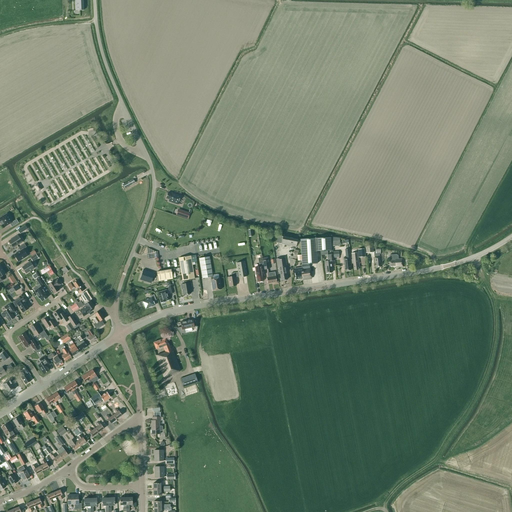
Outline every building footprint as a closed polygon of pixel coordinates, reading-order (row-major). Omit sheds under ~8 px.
[(74,0),(75,11),(83,10),(83,6),(84,6),(84,3),(83,3),(83,1),(84,1),(83,0),(74,0)] [(133,179),(123,185),(125,189),(135,183),(133,179)] [(181,196),(173,193),(171,193),(171,194),(168,193),(166,198),(169,199),(168,201),(178,205),(181,196)] [(0,218),(0,221),(4,228),(10,224),(12,227),(18,223),(16,219),(12,222),(7,214),(0,218)] [(17,230),(20,234),(27,229),(25,225),(17,230)] [(9,241),(13,248),(22,242),(18,236),(9,241)] [(281,244),(296,247),(297,239),(283,237),(278,236),(276,243),(281,244)] [(302,278),(302,280),(311,278),(309,264),(317,264),(316,251),(331,250),(330,237),(300,239),(301,255),(301,258),(302,264),(300,265),(300,267),(294,268),(296,279),(302,278)] [(14,255),(18,262),(28,256),(23,249),(26,247),(24,244),(18,248),(20,251),(14,255)] [(290,265),(294,266),(299,251),(295,250),(293,257),(290,255),(289,259),(290,265)] [(351,253),(352,259),(351,259),(352,264),(353,264),(354,270),(358,269),(358,267),(359,267),(358,259),(357,250),(351,251),(350,251),(350,253),(351,253)] [(324,262),(325,270),(325,273),(332,273),(331,269),(331,261),(334,261),(333,254),(327,255),(328,261),(324,262)] [(182,289),(183,295),(190,294),(189,288),(190,288),(189,283),(188,283),(187,280),(194,278),(190,256),(179,258),(180,268),(182,280),(183,280),(183,284),(181,284),(182,289)] [(209,257),(199,258),(202,278),(210,277),(211,280),(213,291),(221,289),(219,278),(213,279),(213,276),(212,276),(209,257)] [(402,259),(394,259),(394,257),(390,258),(390,261),(389,261),(389,266),(395,266),(395,267),(402,267),(402,266),(403,266),(402,259)] [(287,272),(285,258),(276,259),(278,274),(280,274),(281,281),(287,280),(286,273),(287,272)] [(231,277),(228,277),(229,287),(236,285),(235,277),(239,276),(239,278),(247,276),(244,261),(236,263),(238,272),(231,273),(231,277)] [(22,267),(26,274),(34,268),(30,262),(22,267)] [(263,281),(262,276),(264,275),(263,266),(262,266),(262,263),(259,263),(259,266),(255,267),(257,282),(263,281)] [(143,270),(140,278),(151,281),(154,273),(143,270)] [(163,281),(173,279),(171,270),(161,272),(163,281)] [(276,282),(276,276),(275,272),(267,273),(268,277),(267,278),(268,284),(276,282)] [(41,287),(41,286),(44,284),(39,277),(36,280),(39,284),(33,289),(39,298),(40,298),(42,301),(47,298),(45,294),(41,287)] [(54,282),(48,285),(53,294),(59,290),(57,287),(61,284),(58,279),(54,282)] [(72,293),(77,290),(79,293),(84,290),(77,281),(76,281),(75,280),(72,281),(74,285),(72,286),(70,283),(67,284),(72,293)] [(166,290),(162,291),(161,291),(157,292),(161,303),(165,301),(169,300),(166,290)] [(81,299),(82,298),(85,302),(89,299),(85,293),(79,297),(81,299)] [(19,297),(21,301),(20,302),(18,299),(13,302),(16,306),(18,305),(22,312),(28,309),(24,302),(27,300),(23,294),(19,297)] [(144,305),(145,308),(146,308),(154,305),(153,301),(156,300),(154,295),(150,296),(151,298),(142,301),(142,302),(139,303),(141,306),(144,305)] [(79,310),(83,316),(91,311),(90,310),(94,307),(90,301),(84,305),(85,307),(79,310)] [(6,317),(9,321),(15,318),(12,314),(15,311),(10,303),(4,307),(6,311),(1,314),(3,318),(6,317)] [(76,303),(70,307),(73,312),(79,308),(76,303)] [(57,322),(61,319),(63,323),(68,320),(63,312),(60,313),(58,310),(53,314),(57,322)] [(93,319),(96,323),(96,324),(100,321),(104,318),(99,311),(94,314),(97,317),(93,319)] [(67,318),(73,327),(77,324),(72,315),(67,318)] [(50,326),(51,329),(56,326),(52,319),(49,321),(47,318),(41,321),(46,328),(50,326)] [(192,319),(180,322),(182,330),(194,327),(192,319)] [(96,329),(102,326),(100,321),(96,324),(96,323),(93,325),(96,329)] [(39,334),(42,339),(47,336),(43,330),(41,331),(36,324),(30,328),(35,336),(39,334)] [(87,338),(91,344),(94,342),(94,341),(97,339),(91,329),(87,332),(90,336),(87,338)] [(39,349),(33,339),(30,341),(25,333),(19,337),(25,347),(30,344),(35,352),(39,349)] [(60,339),(63,344),(70,339),(67,334),(60,339)] [(166,338),(153,342),(156,349),(163,346),(165,352),(155,356),(164,377),(180,371),(172,349),(171,350),(169,344),(168,344),(166,338)] [(57,341),(57,340),(51,344),(54,349),(60,345),(57,341)] [(83,340),(80,342),(79,343),(78,340),(74,342),(80,351),(87,346),(84,342),(83,340)] [(69,345),(71,349),(69,350),(73,356),(79,352),(73,343),(70,344),(69,345)] [(71,357),(65,347),(62,350),(64,354),(61,356),(65,361),(71,357)] [(5,352),(0,355),(4,361),(9,357),(5,352)] [(38,365),(43,374),(49,370),(46,366),(50,363),(45,355),(39,359),(41,363),(38,365)] [(54,362),(57,366),(63,363),(58,356),(53,359),(55,362),(54,362)] [(5,368),(3,369),(2,367),(0,368),(0,377),(0,378),(13,369),(10,365),(6,368),(5,368)] [(26,374),(29,372),(26,367),(23,369),(20,371),(22,373),(21,373),(23,376),(21,377),(25,384),(30,381),(26,374)] [(91,379),(93,383),(95,382),(98,379),(96,376),(92,370),(87,373),(91,379)] [(93,383),(91,379),(87,373),(81,377),(85,383),(88,381),(91,384),(93,383)] [(180,379),(183,387),(197,382),(194,374),(180,379)] [(1,384),(7,394),(16,388),(13,385),(16,383),(13,379),(11,381),(9,379),(1,384)] [(74,381),(69,384),(73,391),(75,394),(77,393),(78,392),(76,389),(78,387),(74,381)] [(75,394),(73,391),(69,384),(64,388),(67,394),(72,392),(74,395),(75,394)] [(57,392),(51,396),(55,402),(61,398),(57,392)] [(110,397),(107,392),(100,396),(99,393),(90,398),(92,402),(93,401),(94,403),(98,401),(99,402),(102,400),(104,402),(110,397)] [(55,402),(51,396),(46,399),(50,405),(53,403),(54,405),(56,404),(55,402)] [(121,411),(125,408),(121,402),(117,406),(121,411)] [(40,403),(34,406),(39,413),(42,411),(44,414),(46,413),(40,403)] [(116,413),(113,415),(116,419),(122,415),(119,411),(118,411),(117,409),(114,410),(116,413)] [(29,410),(24,413),(26,416),(25,416),(27,420),(31,418),(35,424),(40,421),(36,415),(34,416),(31,412),(31,413),(29,410)] [(116,419),(113,415),(110,418),(108,415),(106,417),(107,419),(107,420),(110,424),(116,419)] [(18,417),(13,420),(17,427),(20,425),(22,428),(24,427),(22,424),(18,417)] [(152,420),(151,420),(151,434),(160,434),(160,431),(162,431),(162,430),(162,426),(159,426),(159,421),(161,421),(160,417),(152,417),(152,420)] [(98,426),(95,429),(98,433),(104,428),(101,424),(100,425),(98,422),(96,424),(98,426)] [(9,433),(11,436),(9,437),(11,440),(16,437),(14,434),(7,424),(1,427),(6,435),(9,433)] [(57,431),(60,436),(66,431),(63,427),(57,431)] [(98,433),(95,429),(92,431),(90,429),(88,430),(89,433),(92,437),(98,433)] [(80,440),(77,442),(80,446),(86,442),(83,438),(80,435),(78,436),(80,440)] [(64,443),(59,436),(55,439),(60,446),(64,443)] [(35,438),(24,443),(26,447),(37,442),(35,438)] [(80,446),(77,442),(74,438),(69,442),(74,450),(80,446)] [(8,445),(14,455),(18,452),(12,442),(8,445)] [(51,452),(48,447),(46,448),(43,450),(43,451),(47,455),(51,452)] [(62,453),(59,455),(62,459),(68,455),(62,448),(60,450),(62,453)] [(127,456),(122,450),(115,455),(113,453),(105,459),(107,461),(98,467),(103,473),(114,465),(118,470),(120,469),(116,464),(115,464),(127,456)] [(154,450),(154,461),(163,461),(163,450),(154,450)] [(17,455),(23,465),(25,463),(25,464),(26,463),(20,453),(17,455)] [(56,463),(62,459),(59,455),(56,457),(54,454),(51,456),(53,459),(56,463)] [(43,465),(40,466),(42,471),(49,468),(46,463),(44,460),(41,461),(43,465)] [(36,474),(42,471),(40,466),(37,468),(35,465),(32,466),(34,470),(36,474)] [(29,477),(26,470),(25,470),(23,467),(17,470),(20,477),(21,476),(24,480),(29,477)] [(154,467),(155,477),(164,477),(163,467),(154,467)] [(7,478),(12,485),(18,481),(13,474),(7,478)] [(60,490),(53,493),(55,498),(59,496),(60,500),(63,498),(62,495),(60,490)] [(52,499),(55,498),(53,493),(47,495),(49,500),(50,504),(54,502),(52,499)] [(78,495),(67,495),(68,504),(75,504),(75,509),(81,509),(81,503),(78,503),(78,495)] [(39,498),(33,501),(35,506),(38,505),(39,508),(43,507),(39,498)] [(32,507),(35,506),(33,501),(26,504),(28,509),(30,511),(33,511),(32,507)]
